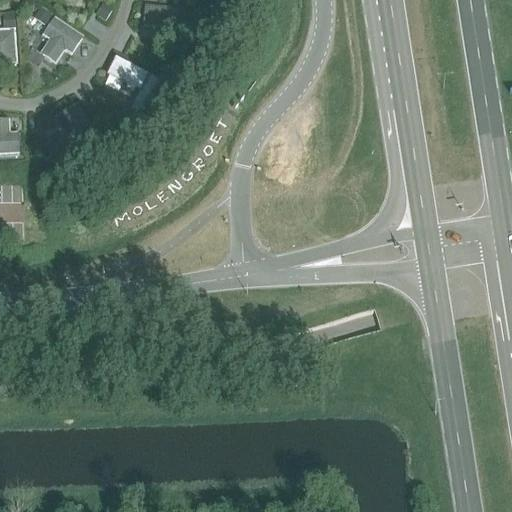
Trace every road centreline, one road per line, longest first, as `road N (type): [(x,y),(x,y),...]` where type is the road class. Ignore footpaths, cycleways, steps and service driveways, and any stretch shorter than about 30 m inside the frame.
road 1 (unclassified): [(242,276),(242,166),(259,130),(308,72),(321,40),(322,0)]
road 2 (primary): [(430,251),(470,511)]
road 3 (primary): [(390,0),(430,251)]
road 4 (unclassified): [(0,304),(242,276)]
road 5 (primary): [(506,238),(468,0)]
road 6 (unclassified): [(242,276),(430,251)]
road 7 (residential): [(127,0),(108,46),(68,89),(22,105),(0,103)]
